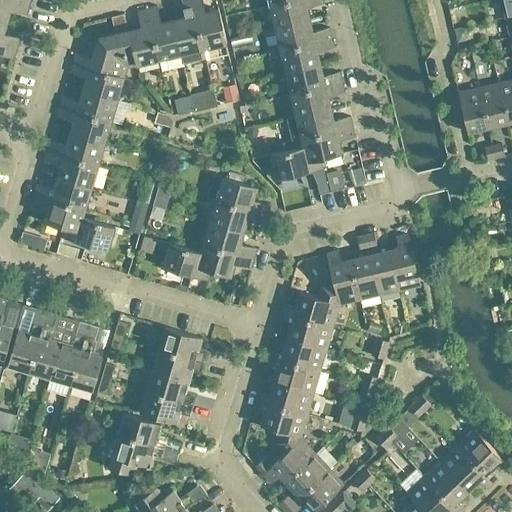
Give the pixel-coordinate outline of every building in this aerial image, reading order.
[(28,14),(31,4),(15,0),(0,0),(0,18),(7,21),(10,9),(28,14)] [(204,48),(192,0),(181,0),(186,17),(173,20),(182,53),(204,48)] [(227,43),(219,9),(206,12),(202,0),(192,0),(204,48),(227,43)] [(310,19),(307,7),(324,3),(323,0),(288,0),(270,4),(276,27),(310,19)] [(511,14),(511,0),(501,0),(506,16),(511,14)] [(182,53),(173,20),(161,23),(157,5),(147,7),(159,59),(182,53)] [(159,59),(147,7),(137,10),(141,27),(129,30),(137,64),(159,59)] [(3,33),(7,21),(0,18),(0,42),(18,48),(21,38),(3,33)] [(332,37),(330,27),(313,31),(310,19),(276,27),(281,49),(332,37)] [(467,26),(455,29),(457,42),(464,40),(469,33),(467,26)] [(137,64),(129,30),(99,38),(93,57),(76,52),(73,62),(123,77),(126,67),(137,64)] [(251,32),(231,37),(233,46),(253,41),(251,32)] [(320,63),(317,51),(335,47),(332,37),(281,49),(286,71),(320,63)] [(18,48),(0,42),(0,53),(15,58),(18,48)] [(117,99),(123,77),(73,62),(70,72),(87,77),(84,89),(117,99)] [(343,81),(340,71),(323,75),(320,63),(286,71),(292,94),(343,81)] [(511,79),(499,82),(509,122),(511,121),(511,79)] [(331,108),(328,95),(345,91),(343,81),(292,94),(297,116),(331,108)] [(509,122),(499,82),(479,87),(488,127),(509,122)] [(239,99),(235,83),(222,86),(226,102),(239,99)] [(488,127),(479,87),(458,92),(468,132),(488,127)] [(110,121),(117,99),(84,89),(80,101),(63,96),(60,106),(110,121)] [(190,95),(178,98),(182,113),(194,111),(190,95)] [(104,142),(110,121),(60,106),(57,116),(74,121),(71,133),(104,142)] [(302,138),(353,126),(351,116),(334,120),(331,108),(297,116),(287,118),(292,140),(302,137),(302,138)] [(169,128),(171,121),(166,115),(158,113),(155,124),(169,128)] [(248,127),(246,133),(250,138),(256,136),(258,130),(254,126),(248,127)] [(341,153),(338,140),(356,136),(353,126),(302,138),(304,146),(305,146),(308,160),(321,157),(322,158),(341,153)] [(98,164),(104,142),(71,133),(67,145),(50,140),(47,150),(98,164)] [(502,143),(493,145),(496,157),(505,155),(502,143)] [(488,159),(496,157),(493,145),(485,147),(488,159)] [(305,146),(304,146),(271,154),(277,178),(324,167),(322,158),(321,157),(308,160),(305,146)] [(91,186),(98,164),(47,150),(44,159),(61,164),(58,177),(91,186)] [(345,187),(340,169),(326,172),(331,190),(345,187)] [(253,199),(257,186),(243,182),(245,175),(230,171),(228,178),(214,174),(207,197),(217,199),(268,214),(270,204),(253,199)] [(85,208),(91,186),(58,177),(54,189),(37,184),(34,193),(85,208)] [(148,202),(154,181),(146,179),(140,200),(148,202)] [(330,191),(327,181),(317,184),(320,193),(330,191)] [(159,182),(156,192),(169,195),(172,185),(159,182)] [(82,216),(85,208),(34,193),(31,203),(49,208),(45,221),(64,227),(78,230),(82,216)] [(265,224),(268,214),(217,199),(211,221),(244,231),(247,219),(265,224)] [(136,200),(133,211),(145,214),(148,203),(136,200)] [(107,250),(114,226),(82,216),(78,230),(64,227),(62,236),(107,250)] [(124,220),(123,224),(129,226),(128,230),(140,233),(142,225),(124,220)] [(240,243),(244,231),(211,221),(204,243),(255,258),(258,248),(240,243)] [(23,231),(20,241),(23,242),(31,245),(34,234),(23,231)] [(374,232),(366,234),(369,246),(377,244),(374,232)] [(144,234),(139,249),(151,253),(152,249),(166,253),(170,242),(156,238),(144,234)] [(360,248),(369,246),(366,234),(357,236),(360,248)] [(421,284),(408,234),(396,237),(399,247),(390,249),(399,289),(421,284)] [(202,252),(170,242),(166,253),(162,266),(208,280),(211,270),(198,266),(202,252)] [(252,268),(255,258),(204,243),(202,252),(198,266),(211,270),(231,276),(235,263),(252,268)] [(399,289),(390,249),(370,254),(380,294),(399,289)] [(360,298),(350,259),(342,261),(339,250),(327,253),(334,282),(322,284),(319,296),(318,297),(340,303),(360,298)] [(380,294),(370,254),(350,259),(360,298),(380,294)] [(297,280),(327,273),(324,258),(294,265),(297,280)] [(491,302),(511,298),(511,287),(489,291),(491,302)] [(333,326),(340,303),(318,297),(319,296),(300,291),(296,307),(285,303),(283,311),(333,326)] [(1,324),(8,299),(0,296),(0,369),(3,364),(13,327),(1,324)] [(29,372),(47,310),(37,308),(30,332),(18,329),(7,365),(29,372)] [(50,378),(61,341),(49,338),(56,313),(47,310),(29,372),(50,378)] [(327,347),(333,326),(283,311),(281,318),(291,321),(287,336),(327,347)] [(71,384),(89,323),(79,320),(72,345),(61,341),(50,378),(71,384)] [(118,320),(114,335),(123,338),(127,323),(118,320)] [(93,390),(103,354),(91,350),(99,326),(89,323),(71,384),(93,390)] [(198,349),(201,337),(165,326),(159,348),(205,362),(208,352),(198,349)] [(118,352),(123,338),(114,335),(109,349),(118,352)] [(320,370),(327,347),(287,336),(283,351),(272,347),(270,355),(320,370)] [(377,337),(375,346),(387,349),(389,341),(377,337)] [(384,358),(387,349),(375,346),(372,354),(384,358)] [(203,371),(205,362),(159,348),(152,369),(189,380),(192,368),(203,371)] [(314,391),(320,370),(270,355),(268,362),(278,365),(274,380),(314,391)] [(105,363),(101,377),(110,380),(115,365),(105,363)] [(185,391),(189,380),(152,369),(146,390),(193,404),(196,394),(185,391)] [(366,374),(364,382),(376,386),(378,377),(366,374)] [(106,394),(110,380),(101,377),(97,392),(106,394)] [(307,413),(314,391),(274,380),(270,394),(259,391),(257,399),(307,413)] [(373,394),(376,386),(364,382),(361,391),(373,394)] [(190,414),(193,404),(146,390),(140,412),(176,422),(180,410),(190,414)] [(422,395),(416,401),(424,410),(431,404),(422,395)] [(301,436),(307,413),(257,399),(255,406),(266,409),(261,425),(280,430),(301,436)] [(418,416),(424,410),(416,401),(409,407),(418,416)] [(356,410),(353,419),(365,422),(368,413),(356,410)] [(182,442),(157,435),(161,423),(124,412),(118,434),(154,444),(154,445),(179,452),(182,442)] [(363,431),(365,422),(353,419),(351,427),(363,431)] [(389,426),(383,432),(391,441),(398,435),(389,426)] [(503,458),(474,428),(457,445),(493,482),(498,477),(491,469),(503,458)] [(285,481),(316,453),(300,437),(301,436),(280,430),(276,443),(285,452),(274,462),(267,455),(256,466),(271,482),(279,475),(285,481)] [(11,432),(8,442),(15,445),(19,434),(11,432)] [(385,447),(391,441),(383,432),(376,438),(385,447)] [(179,452),(154,445),(154,444),(118,434),(108,467),(133,474),(136,463),(148,466),(151,457),(176,463),(179,452)] [(353,437),(345,445),(349,449),(357,442),(353,437)] [(63,480),(72,448),(62,445),(53,477),(63,480)] [(493,482),(457,445),(441,460),(469,490),(480,480),(487,488),(493,482)] [(31,447),(28,457),(45,472),(51,452),(31,447)] [(299,496),(329,468),(316,453),(285,481),(299,496)] [(469,490),(441,460),(424,476),(458,511),(461,511),(465,508),(458,501),(469,490)] [(61,497),(29,467),(7,491),(27,510),(36,500),(48,511),(61,497)] [(314,511),(344,483),(329,468),(299,496),(314,511)] [(367,469),(360,475),(369,484),(375,478),(367,469)] [(362,490),(369,484),(360,475),(354,481),(362,490)] [(458,511),(424,476),(406,493),(414,500),(415,500),(426,511),(445,511),(447,511),(458,511)] [(163,497),(156,487),(135,502),(142,511),(180,511),(186,508),(173,490),(163,497)] [(200,489),(185,496),(191,507),(205,500),(200,489)] [(345,490),(327,506),(332,511),(339,511),(345,506),(350,511),(358,504),(345,490)] [(279,503),(285,510),(294,501),(288,495),(279,503)] [(426,511),(415,500),(414,500),(401,511),(426,511)] [(295,511),(300,508),(294,501),(285,510),(286,511),(295,511)] [(218,511),(220,511),(214,503),(200,511),(188,511),(186,508),(180,511),(218,511)]
